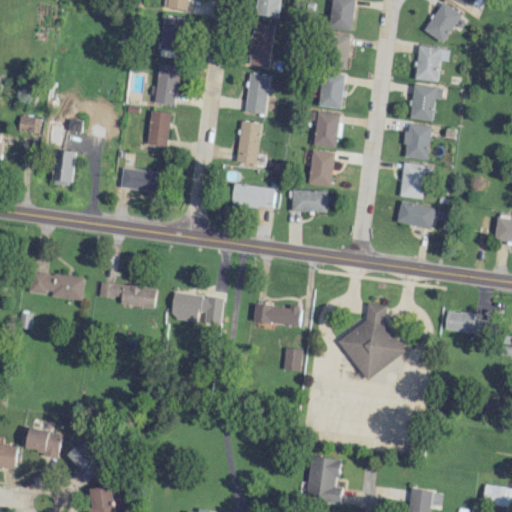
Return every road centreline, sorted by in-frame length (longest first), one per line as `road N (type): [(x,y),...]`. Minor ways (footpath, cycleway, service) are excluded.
road 1 (tertiary): [(511,280),(0,209)]
road 2 (residential): [(356,259),(391,0)]
road 3 (residential): [(222,0),(191,236)]
